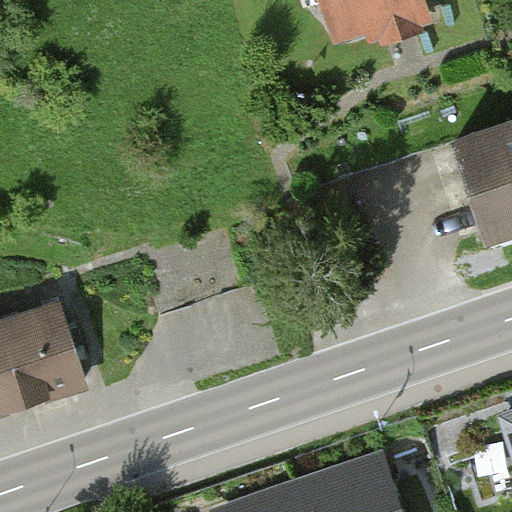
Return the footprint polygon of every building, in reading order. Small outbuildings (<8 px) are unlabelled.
[(336,0),(348,45),(442,19),(436,0),(336,0)] [(511,140),(467,157),(501,253),(511,248),(511,140)] [(137,271),(151,319),(262,286),(248,238),(137,271)] [(0,314),(0,421),(96,391),(64,293),(0,314)] [(511,411),(500,416),(511,450),(511,411)] [(397,511),(389,488),(318,511),(397,511)]
